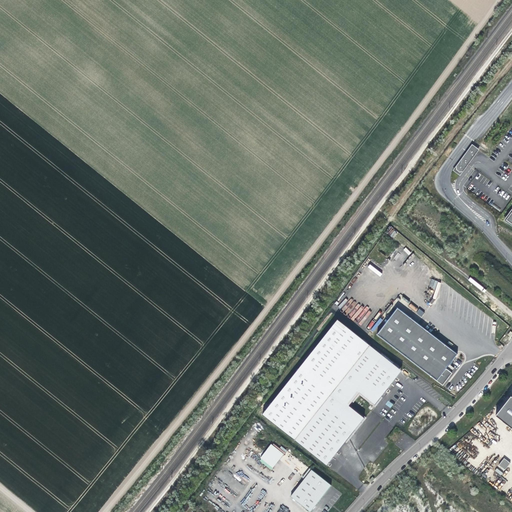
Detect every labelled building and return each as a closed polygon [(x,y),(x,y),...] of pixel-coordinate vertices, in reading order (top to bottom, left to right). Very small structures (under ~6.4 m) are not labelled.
[(479,148),(473,144),(471,147),(457,166),(457,167),(458,169),(461,171),(463,170),(479,148)] [(459,355),(399,309),(378,336),(444,386),(454,374),(450,372),(448,370),(459,355)] [(425,312),(420,309),(416,313),(421,317),(425,312)] [(360,348),(364,342),(339,322),(264,416),(328,467),(339,453),(366,420),(350,408),(361,394),(376,407),(389,391),(398,380),(360,348)] [(404,373),(364,342),(360,348),(398,380),(404,373)] [(511,401),(499,418),(511,429),(511,401)] [(258,459),(271,470),(287,451),(281,446),(279,449),(272,443),(258,459)] [(503,468),(508,462),(505,459),(500,465),(503,468)] [(304,481),(290,498),(307,511),(310,511),(324,496),(331,487),(312,472),(309,470),(302,479),(304,481)]
